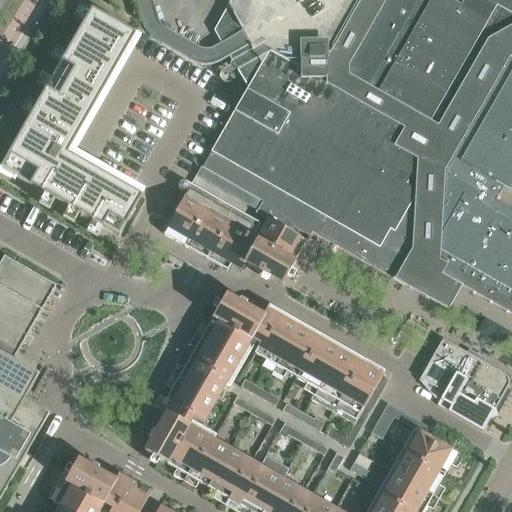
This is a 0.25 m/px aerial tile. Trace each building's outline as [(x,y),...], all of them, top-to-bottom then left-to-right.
[(511,209),(494,199),(502,185),(510,190),(511,186),(511,0),(230,0),(227,7),(241,30),(220,43),(246,87),(209,151),(200,168),(261,202),(293,228),(289,233),(298,238),(302,232),(310,228),(318,233),(317,234),(394,279),(394,277),(402,289),(412,283),(413,285),(414,286),(416,287),(417,288),(419,288),(420,288),(422,288),(424,288),(425,287),(427,286),(428,285),(429,283),(429,282),(430,280),(430,278),(430,277),(429,275),(428,274),(444,264),(511,302),(511,209)] [(4,160),(23,171),(18,180),(118,237),(141,196),(67,154),(135,35),(90,9),(4,160)] [(305,242),(298,238),(289,233),(293,228),(261,202),(200,168),(190,184),(180,178),(174,189),(184,194),(161,235),(225,271),(229,266),(240,272),(243,266),(261,276),(260,280),(266,284),(268,280),(280,287),(305,242)] [(13,361),(28,335),(56,286),(3,256),(0,262),(0,499),(19,466),(48,414),(25,401),(39,376),(13,361)] [(175,381),(214,403),(224,386),(229,388),(255,342),(258,344),(252,355),(264,362),(261,367),(282,379),(285,374),(306,386),(303,391),(313,396),(309,401),(352,426),(345,439),(337,435),(338,434),(329,428),(324,437),(348,451),(388,381),(381,377),(267,311),(270,306),(268,305),(261,316),(243,306),(245,302),(238,298),(236,302),(224,295),(220,303),(216,310),(206,327),(193,348),(182,369),(175,381)] [(440,340),(428,361),(417,381),(442,394),(435,407),(481,432),(488,420),(496,418),(493,409),(508,384),(506,377),(440,340)] [(150,439),(143,452),(152,457),(158,461),(176,471),(198,484),(216,494),(226,500),(248,462),(213,441),(215,437),(189,421),(191,418),(202,424),(214,403),(175,381),(170,390),(164,400),(159,396),(152,407),(164,414),(154,432),(151,431),(147,438),(150,439)] [(275,408),(279,401),(244,381),(240,388),(275,408)] [(232,405),(271,427),(276,420),(236,397),(232,405)] [(318,433),(324,424),(314,419),(313,421),(286,405),(282,412),(318,433)] [(336,511),(332,510),(330,511),(423,511),(426,508),(438,487),(450,466),(457,455),(427,437),(431,430),(386,405),(382,412),(370,434),(381,440),(393,419),(418,433),(371,511),(336,511)] [(323,457),(328,450),(284,425),(278,436),(285,440),(287,437),(323,457)] [(334,475),(343,459),(336,455),(327,470),(334,475)] [(226,500),(223,506),(233,511),(235,511),(238,507),(247,511),(274,511),(290,485),(281,480),(287,470),(264,457),(258,467),(248,462),(226,500)] [(57,507),(66,511),(96,511),(102,504),(111,509),(108,511),(138,511),(150,494),(117,475),(113,481),(95,470),(97,467),(90,463),(88,466),(76,459),(72,468),(68,474),(58,492),(52,502),(51,503),(57,507)] [(365,481),(369,473),(354,464),(349,472),(365,481)] [(330,511),(332,510),(290,485),(274,511),(330,511)]
